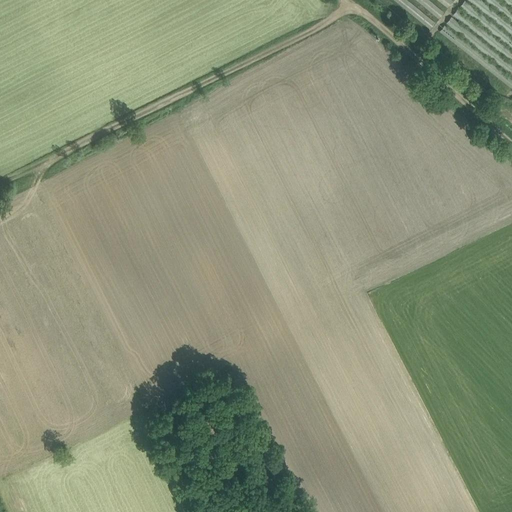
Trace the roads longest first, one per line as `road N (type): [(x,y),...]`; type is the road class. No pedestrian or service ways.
road 1 (track): [(0,183),(355,7)]
road 2 (track): [(511,143),(346,0)]
